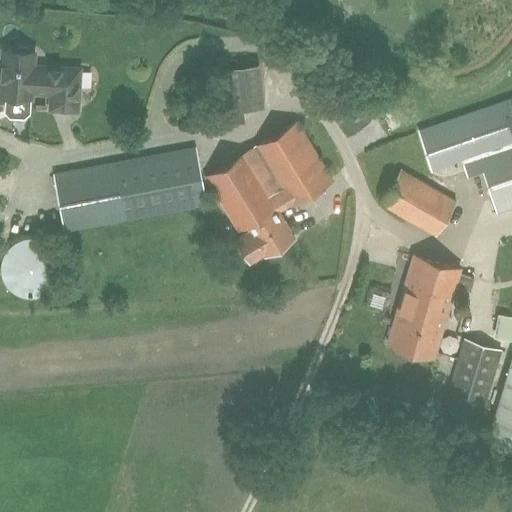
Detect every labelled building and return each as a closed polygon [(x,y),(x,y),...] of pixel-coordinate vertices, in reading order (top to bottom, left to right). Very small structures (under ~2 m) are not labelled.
[(81,69),(40,66),(34,66),(35,52),(31,52),(28,48),(20,48),(17,51),(3,50),(0,96),(32,98),(33,93),(52,94),(51,110),(78,112),(81,69)] [(245,123),(244,111),(265,108),(260,65),(218,69),(221,96),(196,99),(199,128),(245,123)] [(355,131),(376,110),(335,68),(314,89),(355,131)] [(511,97),(417,130),(431,169),(461,159),(466,174),(482,169),(497,211),(511,205),(511,97)] [(293,205),(334,180),(298,122),(208,176),(240,230),(248,225),(251,231),(237,240),(251,264),(265,255),(266,256),(295,238),(279,212),(292,204),(293,205)] [(66,231),(207,204),(196,148),(56,174),(66,231)] [(436,236),(456,201),(401,170),(381,205),(436,236)] [(467,190),(476,212),(485,208),(477,186),(467,190)] [(56,287),(61,278),(63,268),(61,258),(56,250),(49,243),(40,239),(30,238),(21,241),(12,246),(6,254),(3,263),(3,273),(6,282),(12,290),(21,296),(30,298),(40,297),(49,293),(56,287)] [(467,292),(472,277),(459,273),(460,269),(412,256),(385,343),(430,358),(453,287),(467,292)] [(511,316),(498,314),(493,337),(511,340),(511,316)] [(441,415),(478,426),(500,350),(464,339),(441,415)] [(511,353),(489,430),(511,436),(511,353)]
